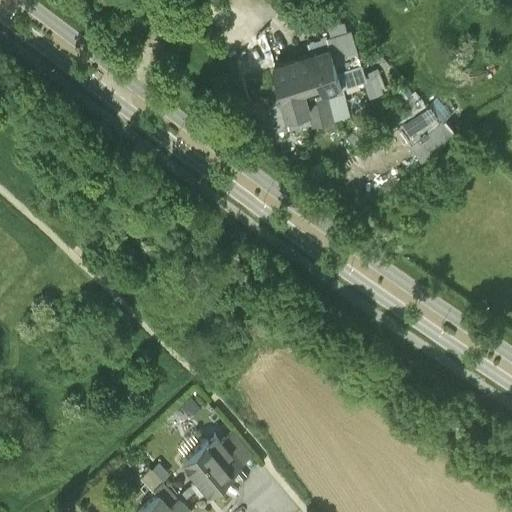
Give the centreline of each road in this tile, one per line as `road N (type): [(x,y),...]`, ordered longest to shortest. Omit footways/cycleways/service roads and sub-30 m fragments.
road 1 (tertiary): [(0,14),(511,381)]
road 2 (tertiary): [(511,354),(150,103),(18,0)]
